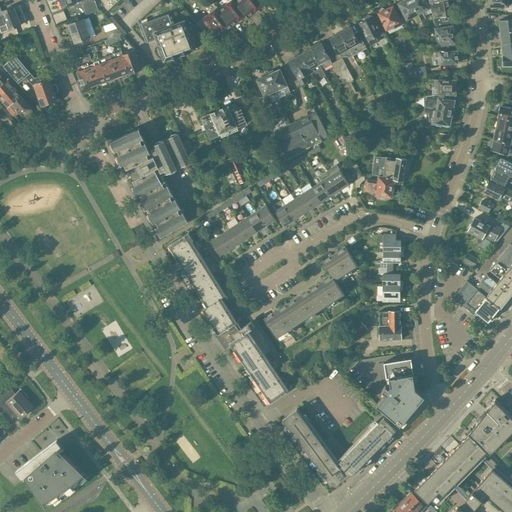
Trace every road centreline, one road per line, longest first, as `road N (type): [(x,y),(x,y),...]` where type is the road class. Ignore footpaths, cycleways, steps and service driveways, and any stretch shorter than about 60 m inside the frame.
road 1 (residential): [(145,241),(326,511)]
road 2 (residential): [(83,118),(171,86),(342,0)]
road 3 (residential): [(444,413),(424,325),(433,232)]
road 4 (residential): [(289,259),(353,218),(382,216),(433,232)]
road 5 (residential): [(433,232),(483,82)]
road 6 (tertiary): [(347,511),(444,413)]
road 7 (residential): [(32,0),(83,118)]
